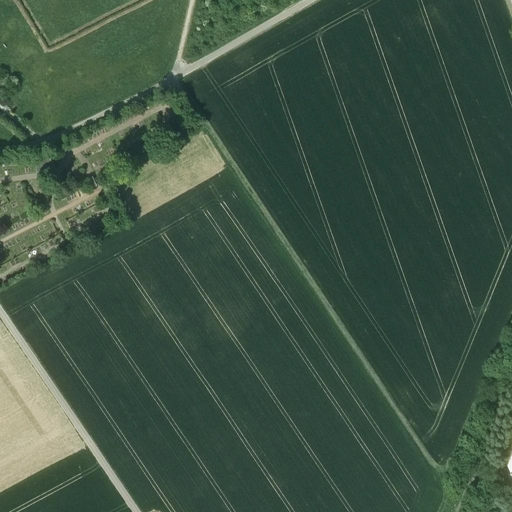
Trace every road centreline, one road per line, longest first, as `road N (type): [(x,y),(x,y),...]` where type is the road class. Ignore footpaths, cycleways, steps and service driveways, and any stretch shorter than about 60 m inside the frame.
road 1 (track): [(168,79),(440,478),(441,511)]
road 2 (track): [(0,313),(134,511)]
road 3 (track): [(0,150),(65,133),(168,79)]
road 4 (track): [(313,0),(168,79)]
road 5 (track): [(457,511),(511,378)]
